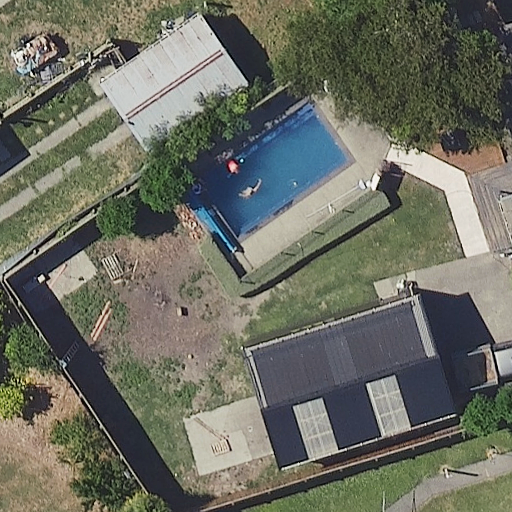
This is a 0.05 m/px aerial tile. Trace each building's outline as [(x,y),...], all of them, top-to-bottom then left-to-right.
[(233,70),(188,0),(179,0),(85,60),(132,134),(233,70)] [(511,164),(472,177),(505,287),(511,285),(511,0),(488,0),(470,6),(511,141),(511,164)] [(397,164),(316,48),(152,160),(232,277),(397,164)] [(443,401),(409,287),(280,326),(314,440),(443,401)] [(224,423),(141,386),(104,466),(188,504),(224,423)]
